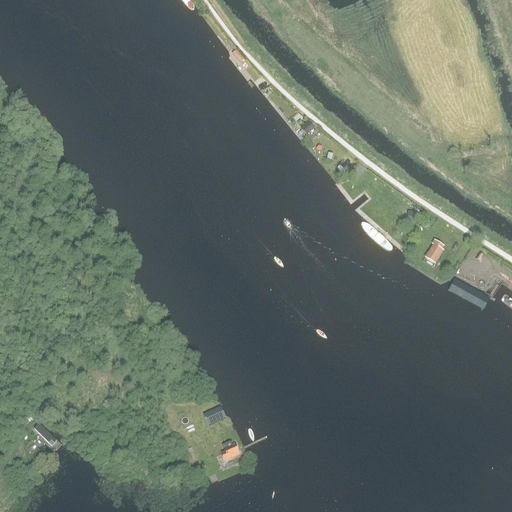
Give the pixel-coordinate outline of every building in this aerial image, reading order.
[(245,60),(236,51),(232,54),(241,64),(245,60)] [(316,129),(309,121),(300,129),(306,137),(316,129)] [(444,247),(434,241),(432,245),(433,246),(425,258),(435,265),(444,252),(442,251),(444,247)] [(479,254),(475,260),(480,263),(484,257),(479,254)] [(495,295),(511,307),(511,291),(503,284),(495,295)] [(225,419),(220,408),(204,415),(209,426),(225,419)] [(57,441),(39,423),(33,428),(51,447),(57,441)] [(232,446),(231,442),(222,446),(225,452),(221,454),(225,462),(240,456),(235,445),(232,446)]
